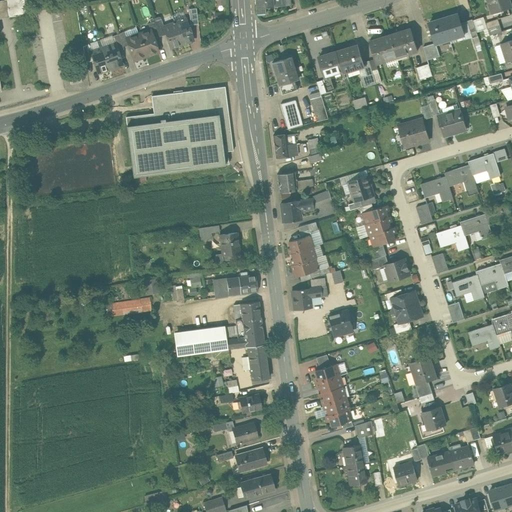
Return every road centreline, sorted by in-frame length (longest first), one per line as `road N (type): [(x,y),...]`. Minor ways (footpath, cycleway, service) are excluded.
road 1 (tertiary): [(245,43),(309,511)]
road 2 (track): [(8,511),(9,119)]
road 3 (residential): [(511,133),(400,166),(396,189),(451,362),(489,371),(511,364)]
road 4 (residential): [(245,43),(0,121)]
road 5 (residential): [(365,511),(511,468)]
road 6 (residential): [(372,0),(245,43)]
